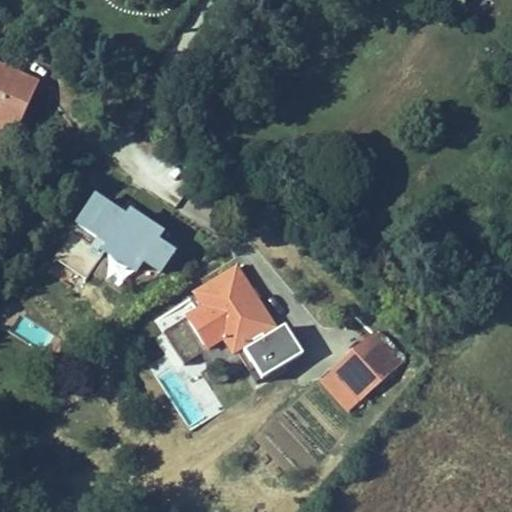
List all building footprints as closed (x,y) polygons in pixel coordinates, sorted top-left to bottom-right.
[(0,139),(5,142),(32,76),(0,62),(0,139)] [(174,243),(158,233),(164,225),(130,204),(126,209),(92,186),(73,216),(105,237),(101,243),(137,266),(143,256),(159,266),(174,243)] [(237,260),(194,286),(203,301),(185,312),(205,344),(222,334),(226,332),(235,347),(241,343),(260,373),(303,347),(285,318),(276,323),(237,260)] [(403,363),(375,331),(318,379),(346,411),(403,363)] [(231,349),(235,347),(226,332),(222,334),(231,349)]
